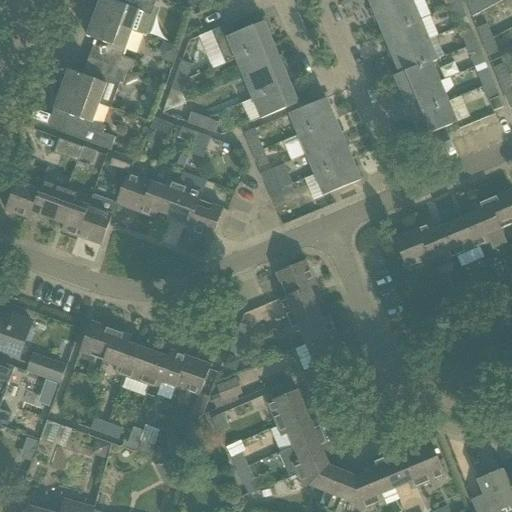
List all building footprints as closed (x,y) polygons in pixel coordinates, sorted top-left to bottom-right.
[(109,0),(99,0),(93,17),(133,31),(147,36),(148,33),(154,17),(151,16),(154,7),(156,0),(113,0),(113,1),(109,0)] [(182,0),(181,5),(193,10),(197,1),(194,0),(182,0)] [(368,0),(375,16),(411,0),(412,0),(368,0)] [(411,0),(375,16),(384,35),(420,20),(411,0)] [(491,0),(474,0),(467,4),(468,7),(473,18),(494,6),(491,0)] [(449,8),(456,22),(465,18),(459,4),(449,8)] [(93,17),(86,36),(95,40),(99,41),(92,59),(128,72),(131,73),(136,62),(124,57),(133,31),(93,17)] [(212,32),(225,63),(236,59),(273,43),(264,23),(249,29),(245,18),(212,32)] [(420,20),(384,35),(392,55),(428,40),(420,20)] [(487,24),(477,29),(483,44),(493,39),(487,24)] [(461,34),(466,47),(476,43),(471,30),(461,34)] [(483,44),(489,57),(499,53),(493,39),(483,44)] [(428,40),(392,55),(400,75),(437,60),(429,41),(428,40)] [(164,61),(173,64),(178,48),(163,43),(159,52),(164,61)] [(273,43),(236,59),(244,79),(281,63),(273,43)] [(466,47),(472,62),(482,58),(476,43),(466,47)] [(68,70),(60,90),(111,108),(120,84),(123,84),(128,72),(92,59),(86,77),(82,75),(68,70)] [(400,75),(395,78),(403,98),(439,82),(431,63),(437,61),(437,60),(400,75)] [(193,65),(182,61),(176,76),(187,80),(193,65)] [(281,63),(244,79),(253,98),(289,83),(281,63)] [(503,65),(493,69),(498,81),(508,76),(503,65)] [(477,74),(483,87),(493,83),(488,70),(477,74)] [(176,76),(162,115),(187,104),(182,94),(187,80),(176,76)] [(511,85),(508,76),(498,81),(510,109),(511,108),(511,85)] [(439,82),(403,98),(411,117),(448,102),(439,82)] [(289,83),(253,98),(262,119),(279,112),(298,104),(289,83)] [(483,87),(489,102),(499,98),(493,83),(483,87)] [(61,133),(111,151),(115,138),(103,134),(105,127),(93,123),(100,105),(111,109),(111,108),(100,104),(60,90),(53,110),(68,115),(61,133)] [(489,102),(493,112),(503,108),(499,98),(489,102)] [(326,100),(290,115),(298,136),(335,120),(326,100)] [(411,117),(420,138),(456,123),(448,102),(411,117)] [(188,123),(187,124),(204,130),(208,119),(191,113),(188,123)] [(208,119),(204,130),(216,135),(220,124),(208,119)] [(335,120),(298,136),(307,155),(343,140),(335,120)] [(172,125),(163,122),(160,132),(169,135),(172,125)] [(182,128),(178,139),(193,145),(197,133),(182,128)] [(244,134),(253,155),(263,150),(255,130),(244,134)] [(197,133),(193,145),(207,150),(211,138),(197,133)] [(59,139),(53,154),(72,161),(78,163),(80,158),(79,158),(83,148),(59,139)] [(343,140),(307,155),(315,175),(352,160),(343,140)] [(19,147),(14,160),(29,166),(33,152),(19,147)] [(83,148),(79,158),(80,158),(94,163),(97,153),(83,148)] [(264,150),(253,155),(259,169),(270,164),(264,150)] [(112,166),(128,172),(133,161),(116,154),(112,166)] [(352,160),(315,175),(323,196),(360,180),(352,160)] [(261,174),(270,194),(280,190),(292,185),(284,165),(261,174)] [(178,185),(167,215),(190,224),(198,200),(199,201),(207,182),(183,173),(178,185)] [(117,204),(116,205),(136,212),(147,181),(128,174),(123,186),(117,204)] [(16,181),(5,211),(30,220),(33,213),(32,213),(41,190),(35,187),(16,181)] [(147,181),(136,212),(156,219),(158,212),(167,215),(178,185),(168,182),(166,188),(147,181)] [(41,190),(32,213),(33,213),(56,221),(67,191),(43,183),(41,190)] [(270,194),(275,208),(285,204),(280,190),(270,194)] [(489,200),(501,230),(511,225),(511,192),(511,190),(489,200)] [(67,191),(56,221),(64,225),(62,231),(77,237),(88,206),(75,202),(77,195),(67,191)] [(88,206),(77,237),(101,246),(116,205),(117,204),(102,198),(92,195),(88,206)] [(190,224),(187,231),(212,240),(223,209),(204,202),(199,201),(198,200),(190,224)] [(468,217),(480,247),(490,243),(487,236),(501,230),(489,200),(473,207),(476,213),(468,217)] [(445,226),(457,256),(480,247),(468,217),(445,226)] [(418,230),(431,259),(444,254),(447,261),(457,256),(445,226),(436,230),(433,223),(418,230)] [(418,230),(394,239),(407,269),(431,259),(418,230)] [(306,261),(276,274),(286,297),(316,285),(306,261)] [(475,286),(471,288),(475,299),(480,296),(486,294),(488,293),(484,282),(481,284),(475,286)] [(316,285),(286,297),(289,324),(319,311),(310,288),(316,285)] [(462,292),(457,295),(461,305),(467,302),(475,299),(471,288),(462,292)] [(319,311),(289,324),(293,334),(300,331),(305,344),(335,331),(329,316),(323,319),(319,311)] [(0,320),(0,349),(19,357),(31,323),(14,316),(11,324),(0,320)] [(91,322),(80,353),(104,362),(115,331),(91,322)] [(240,324),(235,339),(246,342),(251,328),(240,324)] [(115,331),(104,362),(118,367),(116,373),(125,377),(136,347),(128,343),(130,337),(115,331)] [(335,331),(305,344),(308,350),(315,368),(345,355),(335,331)] [(235,339),(230,353),(240,356),(246,342),(235,339)] [(136,347),(125,377),(149,386),(160,355),(136,347)] [(149,386),(146,394),(156,398),(162,383),(175,387),(186,357),(171,351),(168,358),(160,355),(149,386)] [(228,355),(223,368),(235,373),(240,360),(228,355)] [(29,371),(59,382),(64,367),(34,356),(29,371)] [(186,357),(175,387),(199,396),(203,384),(210,366),(186,357)] [(0,424),(6,427),(11,414),(0,410),(0,409),(6,394),(15,368),(1,363),(0,363),(0,424)] [(236,379),(217,384),(221,401),(241,396),(236,379)] [(46,381),(42,393),(53,397),(57,386),(46,381)] [(279,398),(267,403),(278,428),(308,416),(297,391),(279,398)] [(200,395),(194,414),(204,417),(210,399),(200,395)] [(222,412),(211,418),(219,433),(229,428),(222,412)] [(308,416),(278,428),(281,437),(288,434),(294,448),(324,435),(317,420),(311,423),(308,416)] [(91,430),(104,435),(108,424),(95,419),(91,430)] [(41,438),(66,448),(72,431),(47,421),(41,438)] [(104,435),(119,440),(123,429),(108,424),(104,435)] [(127,443),(125,449),(149,458),(153,447),(154,445),(140,440),(143,432),(133,428),(127,443)] [(294,448),(279,454),(289,477),(297,473),(326,461),(323,453),(330,450),(324,435),(294,448)] [(27,438),(25,444),(28,451),(33,453),(37,442),(27,438)] [(95,441),(91,455),(105,459),(109,445),(95,441)] [(432,446),(408,456),(420,486),(445,476),(432,446)] [(153,447),(149,458),(163,463),(167,452),(153,447)] [(242,453),(231,458),(244,486),(255,481),(242,453)] [(398,453),(383,459),(395,489),(396,490),(409,484),(411,490),(420,486),(408,456),(400,459),(398,453)] [(371,472),(359,476),(372,506),(385,501),(382,495),(395,489),(383,459),(368,465),(371,472)] [(326,461),(297,473),(303,489),(310,486),(325,492),(319,508),(327,511),(343,472),(329,466),(326,461)] [(164,463),(156,468),(164,484),(178,488),(184,470),(164,463)] [(511,511),(511,492),(511,489),(503,470),(478,481),(484,496),(472,501),(476,511),(511,511)] [(343,472),(327,511),(329,511),(336,511),(341,499),(357,505),(360,511),(372,506),(359,476),(357,478),(343,472)] [(37,511),(29,510),(28,511),(93,511),(94,511),(65,503),(62,511),(37,511)]
